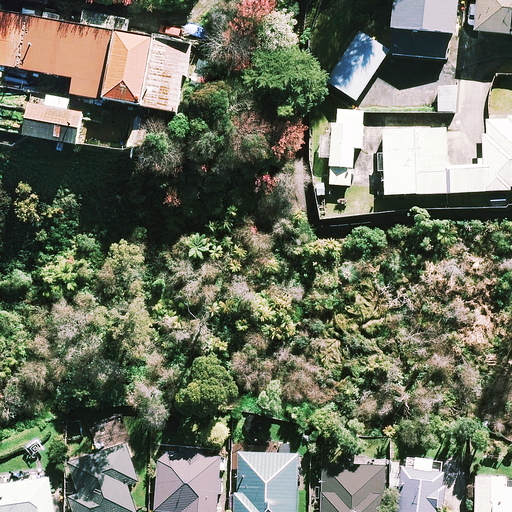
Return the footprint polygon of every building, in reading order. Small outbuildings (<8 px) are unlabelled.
[(458,0),(393,0),(389,56),(447,61),(449,38),(456,39),(458,0)] [(511,0),(477,0),(475,36),(511,38),(511,0)] [(81,28),(0,13),(0,67),(73,81),(70,97),(177,115),(189,47),(127,37),(130,22),(83,14),(81,28)] [(388,54),(358,34),(326,83),(356,103),(388,54)] [(456,89),(439,88),(438,113),(454,115),(456,89)] [(69,101),(49,98),(47,109),(29,106),(24,138),(77,147),(82,115),(67,113),(69,101)] [(364,114),(338,111),(337,127),(333,127),(329,186),(351,188),(354,150),(361,151),(364,114)] [(447,169),(449,196),(509,193),(509,190),(511,189),(511,120),(486,122),(487,139),(483,139),(484,168),(447,169)] [(449,196),(447,169),(446,131),(383,133),(386,198),(449,196)] [(139,483),(127,446),(69,464),(78,494),(70,497),(74,511),(137,511),(129,486),(139,483)] [(217,511),(224,459),(209,457),(210,453),(182,450),(181,456),(160,454),(153,511),(217,511)] [(296,511),(299,456),(238,454),(235,511),(296,511)] [(398,511),(443,511),(447,489),(443,489),(444,476),(432,475),(433,464),(415,461),(414,472),(403,470),(398,511)] [(383,511),(386,469),(325,466),(322,511),(383,511)] [(506,480),(476,480),(475,511),(511,511),(511,487),(506,487),(506,480)] [(54,511),(51,481),(0,487),(0,511),(54,511)]
